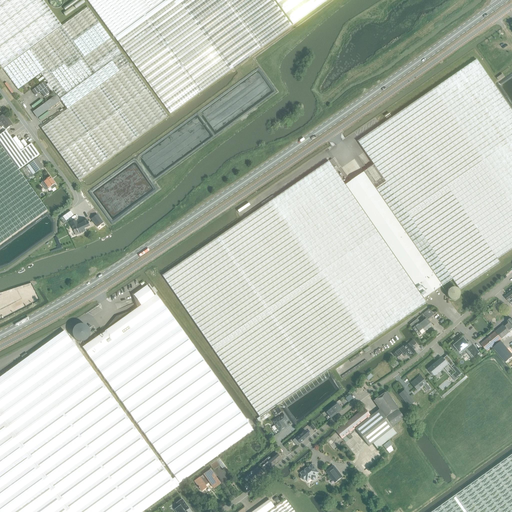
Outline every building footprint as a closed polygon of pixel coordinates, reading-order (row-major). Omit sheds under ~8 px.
[(53,90),(56,95),(61,101),(67,110),(41,128),(79,181),(167,116),(148,90),(129,64),(116,47),(102,28),(87,7),(62,26),(42,0),(0,0),(0,65),(3,69),(18,90),(41,73),(48,84),(49,84),(53,90)] [(86,0),(89,3),(95,11),(99,17),(107,28),(113,36),(114,37),(126,54),(135,66),(139,71),(150,86),(156,94),(163,103),(171,114),(182,106),(199,93),(214,82),(227,73),(240,63),(253,54),(264,46),(277,37),(292,26),(287,19),(274,1),(272,0),(276,0),(279,3),(284,10),(294,24),(312,11),(327,0),(86,0)] [(357,142),(374,165),(452,279),(460,290),(500,263),(497,259),(511,249),(511,111),(476,59),(357,142)] [(44,82),(32,91),(35,96),(40,92),(44,97),(53,90),(49,84),(48,84),(47,85),(44,82)] [(37,118),(61,101),(56,95),(33,113),(37,118)] [(6,129),(12,125),(5,114),(0,117),(0,120),(1,122),(0,123),(0,124),(2,127),(4,126),(6,129)] [(6,131),(0,135),(0,145),(19,171),(34,159),(40,155),(32,144),(26,148),(21,151),(6,131)] [(0,244),(47,210),(19,171),(0,145),(0,244)] [(28,179),(44,168),(37,159),(21,170),(28,179)] [(328,162),(162,277),(234,380),(260,417),(268,412),(309,384),(426,303),(423,299),(345,185),(328,162)] [(374,165),(345,185),(423,299),(442,286),(452,279),(374,165)] [(55,184),(50,177),(43,183),(48,189),(50,188),(52,190),(56,187),(55,184)] [(67,214),(60,219),(64,225),(70,221),(68,219),(70,218),(67,214)] [(97,215),(91,219),(97,228),(103,223),(101,220),(97,215)] [(76,221),(71,223),(74,230),(77,229),(80,234),(86,231),(85,228),(91,225),(88,219),(82,222),(82,223),(78,225),(76,221)] [(82,348),(90,358),(163,306),(156,296),(154,297),(147,286),(134,295),(136,298),(139,297),(141,301),(135,303),(138,309),(130,315),(129,314),(116,318),(107,329),(108,330),(82,348)] [(253,431),(163,306),(90,358),(175,477),(179,483),(180,484),(253,431)] [(428,320),(429,319),(434,315),(429,309),(424,314),(428,320)] [(417,319),(409,326),(417,335),(419,333),(420,335),(431,326),(426,319),(424,320),(423,318),(421,320),(421,321),(420,323),(417,319)] [(504,325),(481,344),(487,352),(492,347),(506,363),(511,357),(511,354),(501,341),(502,340),(505,338),(506,339),(511,335),(509,332),(509,331),(511,329),(511,330),(511,318),(511,319),(506,323),(508,326),(506,328),(504,325)] [(64,331),(0,377),(0,417),(69,511),(142,511),(177,487),(179,486),(178,484),(179,483),(175,477),(172,480),(64,331)] [(456,342),(451,346),(454,351),(456,349),(459,353),(465,347),(474,358),(479,353),(473,345),(472,346),(469,342),(467,343),(463,338),(457,344),(456,342)] [(408,344),(400,350),(399,349),(396,352),(399,356),(402,354),(404,357),(407,354),(409,357),(415,352),(414,350),(415,349),(414,347),(412,348),(411,347),(413,345),(410,342),(408,344)] [(428,370),(432,376),(441,368),(441,367),(442,366),(445,369),(448,366),(449,365),(451,367),(454,365),(446,356),(443,359),(448,364),(447,365),(442,360),(439,362),(440,363),(439,364),(437,362),(428,370)] [(455,373),(451,376),(455,381),(458,378),(457,377),(461,373),(455,366),(452,369),(455,373)] [(415,381),(411,384),(417,391),(424,385),(429,391),(431,389),(421,377),(416,382),(415,381)] [(404,390),(399,394),(409,407),(414,402),(404,390)] [(357,415),(336,432),(342,439),(343,439),(346,443),(349,440),(352,438),(350,435),(349,434),(353,431),(355,429),(369,447),(373,444),(377,449),(396,434),(391,428),(392,427),(397,423),(404,419),(399,411),(387,419),(386,417),(398,409),(387,393),(374,402),(380,410),(371,417),(368,414),(365,409),(357,415)] [(338,404),(326,413),(327,413),(330,417),(327,420),(342,408),(341,409),(337,404),(338,404)] [(272,412),(275,417),(282,412),(279,407),(272,412)] [(271,416),(268,412),(260,418),(260,417),(257,419),(261,426),(262,424),(263,424),(263,423),(263,422),(262,422),(271,416)] [(284,423),(288,420),(284,415),(280,418),(280,417),(273,422),(275,425),(274,426),(277,429),(278,429),(280,432),(287,428),(284,423)] [(0,511),(69,511),(0,417),(0,511)] [(297,446),(300,444),(310,436),(306,431),(294,442),(297,446)] [(383,446),(386,450),(392,445),(389,441),(383,446)] [(261,468),(265,473),(281,459),(277,454),(261,468)] [(511,511),(511,455),(432,511),(511,511)] [(216,461),(210,466),(214,471),(220,467),(222,470),(225,468),(219,459),(216,461)] [(305,480),(307,482),(310,480),(311,481),(313,481),(314,481),(315,480),(316,479),(316,477),(315,476),(318,474),(312,465),(307,469),(308,469),(306,471),(305,470),(301,474),(302,476),(302,477),(301,478),(302,479),(302,480),(303,480),(304,480),(305,480)] [(333,465),(325,472),(334,483),(335,483),(342,477),(333,465)] [(247,476),(250,478),(252,482),(255,479),(256,480),(261,476),(264,473),(259,468),(253,473),(252,472),(247,476)] [(200,479),(195,482),(199,488),(198,488),(199,489),(202,492),(207,488),(211,485),(214,489),(220,485),(214,476),(213,477),(212,475),(213,474),(211,471),(204,476),(200,479)] [(278,504),(274,507),(267,511),(294,511),(285,499),(280,503),(278,504)] [(176,504),(178,507),(174,511),(175,511),(186,511),(189,510),(182,500),(176,504)] [(253,511),(267,511),(274,507),(269,500),(254,511),(253,511)]
